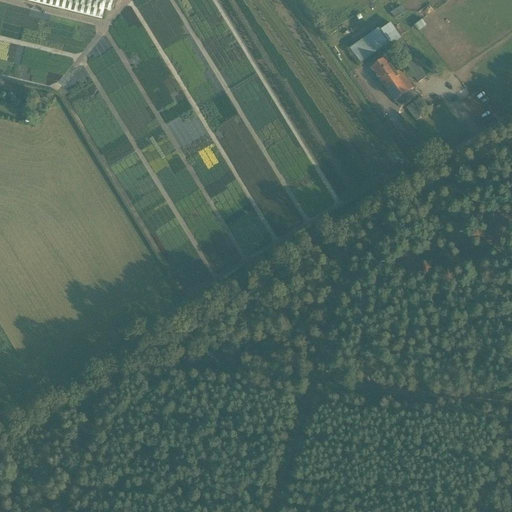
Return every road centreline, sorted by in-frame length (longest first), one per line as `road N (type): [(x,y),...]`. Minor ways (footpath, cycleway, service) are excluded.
road 1 (unclassified): [(508,125),(0,424)]
road 2 (track): [(511,405),(107,360)]
road 3 (track): [(274,511),(365,223)]
